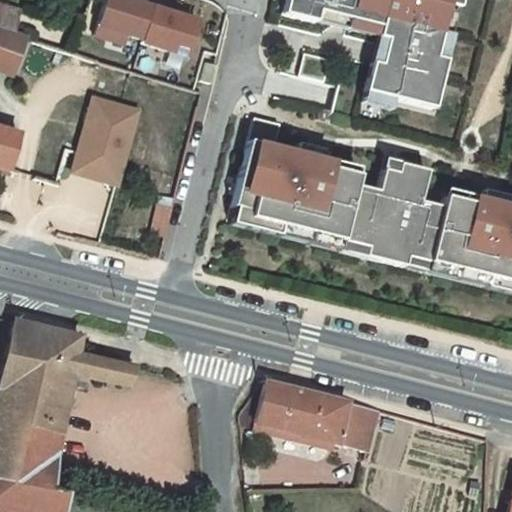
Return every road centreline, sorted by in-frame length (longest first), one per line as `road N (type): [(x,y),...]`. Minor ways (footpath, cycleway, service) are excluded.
road 1 (secondary): [(511,382),(169,300)]
road 2 (residential): [(169,300),(254,0)]
road 3 (secondary): [(213,346),(511,415)]
road 4 (secondary): [(0,295),(213,346)]
road 5 (secondary): [(169,300),(0,259)]
road 6 (unclassified): [(224,511),(213,346)]
